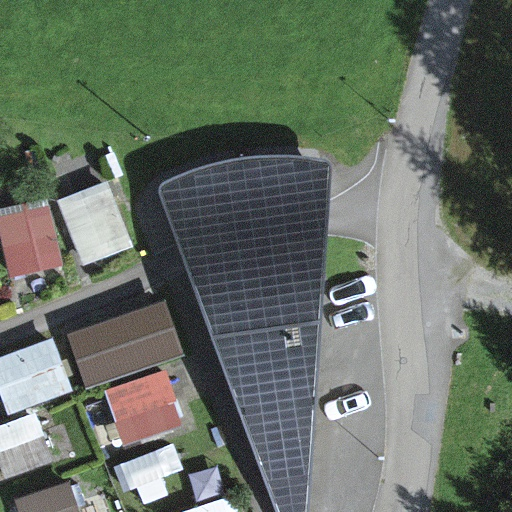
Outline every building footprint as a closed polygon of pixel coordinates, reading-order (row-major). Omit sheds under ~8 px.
[(190,268),(325,243),(327,216),(331,162),(284,157),(237,158),(193,172),(162,190),(186,259),(190,268)] [(58,200),(84,265),(135,245),(109,179),(58,200)] [(48,196),(0,209),(0,229),(15,281),(68,266),(48,196)] [(325,243),(190,268),(276,511),(304,511),(322,287),(325,243)] [(168,299),(70,331),(88,387),(186,355),(168,299)] [(0,385),(10,413),(73,390),(54,337),(0,357),(0,385)] [(108,385),(122,443),(186,428),(171,369),(108,385)] [(35,410),(0,425),(0,466),(4,476),(54,455),(35,410)] [(18,511),(84,511),(74,479),(14,498),(18,511)] [(240,511),(235,496),(187,511),(240,511)]
